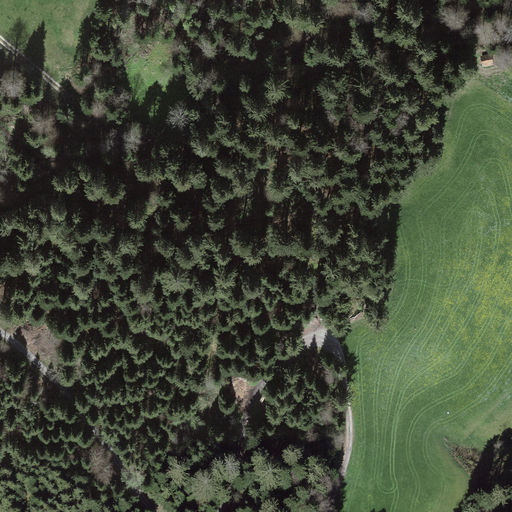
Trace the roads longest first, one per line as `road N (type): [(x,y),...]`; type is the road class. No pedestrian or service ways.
road 1 (track): [(344,0),(279,65),(157,139),(116,137),(0,39)]
road 2 (track): [(221,511),(246,413),(283,358),(313,337),(338,352),(349,420),(328,511)]
road 3 (unclassified): [(0,330),(46,373),(151,511)]
